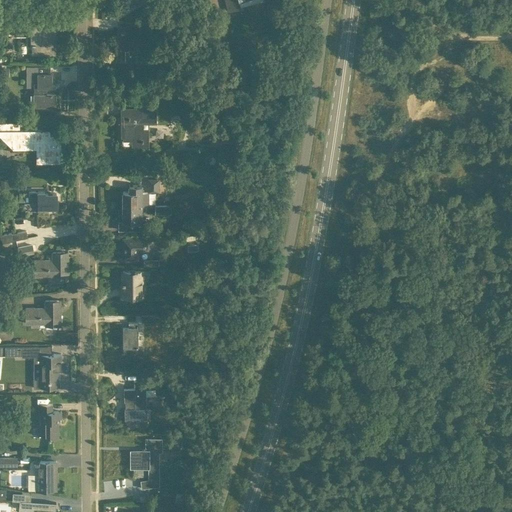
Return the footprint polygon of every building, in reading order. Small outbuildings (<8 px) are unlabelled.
[(239,0),(225,0),(228,11),(241,8),(239,0)] [(218,14),(205,18),(209,34),(223,29),(218,14)] [(16,36),(31,36),(31,44),(32,44),(32,54),(41,54),(56,54),(56,30),(50,30),(50,26),(51,26),(51,25),(41,25),(41,24),(30,24),(30,16),(25,16),(25,22),(17,22),(17,36),(16,36)] [(131,40),(151,40),(151,24),(131,24),(131,29),(120,29),(120,48),(131,48),(131,40)] [(128,61),(128,48),(120,48),(120,61),(128,61)] [(34,93),(33,104),(56,104),(56,93),(44,93),(44,87),(52,87),(52,73),(38,73),(38,66),(27,66),(27,87),(34,87),(34,93)] [(185,80),(160,81),(160,89),(185,89),(185,80)] [(121,122),(121,140),(132,140),(132,145),(142,144),(142,122),(148,122),(149,122),(155,122),(155,104),(136,105),(136,108),(121,108),(121,117),(123,117),(123,122),(121,122)] [(0,121),(0,135),(12,148),(12,149),(36,149),(36,151),(41,151),(41,163),(61,163),(61,155),(59,155),(59,147),(61,147),(59,147),(59,142),(61,142),(61,134),(42,135),(42,130),(20,130),(20,122),(0,121)] [(9,179),(0,178),(0,188),(9,188),(9,179)] [(160,192),(159,179),(148,179),(148,185),(149,192),(160,192)] [(149,206),(149,192),(141,192),(141,185),(134,185),(135,191),(123,191),(123,202),(129,203),(129,205),(141,205),(141,206),(149,206)] [(38,206),(38,212),(49,212),(49,207),(57,207),(56,193),(45,193),(45,191),(29,191),(29,201),(38,201),(38,206)] [(123,221),(130,221),(130,222),(141,222),(141,206),(141,205),(129,205),(129,203),(123,202),(123,221)] [(160,206),(160,214),(171,214),(171,205),(160,206)] [(11,232),(0,234),(0,236),(1,243),(28,237),(26,230),(11,233),(11,232)] [(148,250),(148,239),(123,238),(123,258),(138,259),(138,250),(148,250)] [(32,243),(17,246),(19,256),(34,253),(32,243)] [(64,251),(52,251),(53,259),(34,259),(34,275),(53,275),(53,277),(68,277),(68,264),(64,264),(64,251)] [(141,296),(141,271),(123,271),(123,280),(122,280),(122,283),(124,283),(124,288),(123,288),(123,296),(141,296)] [(15,295),(0,296),(0,305),(16,304),(15,295)] [(26,307),(26,323),(45,323),(45,325),(61,325),(60,313),(57,313),(57,300),(45,300),(45,307),(26,307)] [(137,354),(137,322),(128,322),(128,323),(130,323),(130,327),(123,327),(124,355),(137,354)] [(4,355),(21,355),(21,345),(4,345),(4,355)] [(21,356),(33,356),(33,345),(21,345),(21,355),(21,356)] [(40,354),(40,371),(40,379),(38,379),(38,387),(60,387),(60,379),(58,379),(58,369),(60,369),(60,370),(61,370),(61,364),(60,364),(60,360),(61,360),(61,353),(40,354)] [(166,379),(166,369),(164,369),(157,369),(157,379),(163,379),(166,379)] [(134,388),(124,389),(124,401),(125,401),(127,401),(127,408),(125,409),(124,409),(125,420),(147,419),(147,408),(146,408),(146,389),(155,389),(155,379),(150,380),(145,380),(137,380),(134,380),(134,388)] [(40,412),(40,437),(58,437),(58,422),(55,422),(55,418),(61,418),(61,411),(52,411),(52,403),(38,404),(38,412),(40,412)] [(141,488),(159,486),(159,452),(162,452),(162,438),(145,438),(145,450),(131,450),(131,467),(132,467),(132,468),(135,468),(135,467),(148,467),(148,479),(140,480),(141,488)] [(0,457),(0,465),(17,466),(17,457),(0,457)] [(36,473),(36,489),(56,489),(54,489),(54,474),(56,474),(56,461),(40,461),(40,460),(35,460),(35,462),(38,462),(38,473),(36,473)] [(10,484),(10,475),(1,475),(1,484),(10,484)] [(171,495),(160,494),(160,502),(170,503),(171,495)] [(57,511),(58,509),(56,509),(56,501),(30,500),(22,499),(22,507),(37,508),(36,510),(36,511),(57,511)]
